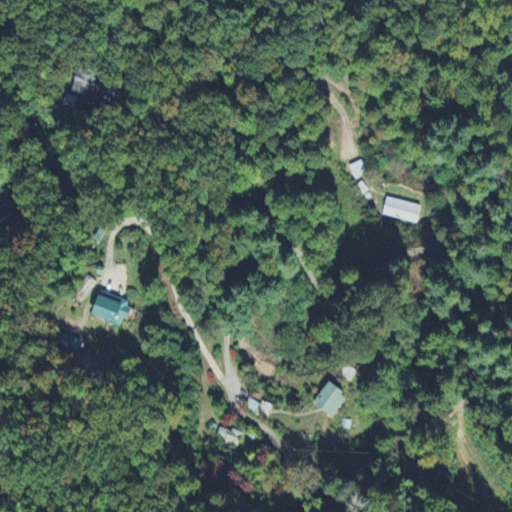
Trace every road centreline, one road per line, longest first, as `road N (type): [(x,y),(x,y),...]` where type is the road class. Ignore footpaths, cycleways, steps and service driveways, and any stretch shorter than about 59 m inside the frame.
road 1 (residential): [(314,511),(290,487),(278,444),(241,409),(227,372),(240,171),(229,141),(217,128),(151,107),(123,63),(109,17),(83,0),(41,22),(0,66)]
road 2 (track): [(240,171),(321,290),(333,294),(399,254),(432,250),(446,254),(480,303),(511,305)]
